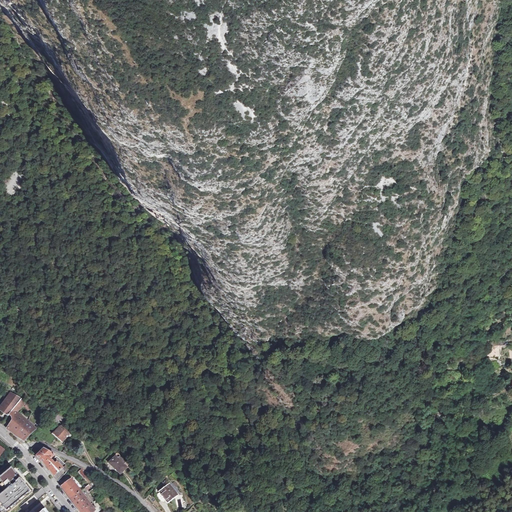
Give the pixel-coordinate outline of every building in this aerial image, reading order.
[(493,339),(492,340),(488,347),(488,356),(499,355),(500,350),(502,350),(502,345),(500,345),(500,339),(493,339)] [(9,414),(23,397),(10,393),(0,406),(0,409),(8,416),(9,414)] [(18,412),(26,402),(23,397),(9,414),(13,417),(12,422),(7,428),(16,435),(24,440),(37,428),(18,412)] [(63,410),(60,408),(51,417),(55,421),(59,418),(65,423),(67,420),(60,413),(63,410)] [(64,440),(69,435),(70,434),(63,429),(61,426),(55,433),(64,440)] [(65,427),(63,429),(70,434),(69,435),(70,436),(72,434),(65,427)] [(49,469),(59,481),(65,474),(61,471),(67,466),(58,456),(46,449),(45,449),(38,456),(46,465),(49,469)] [(120,474),(128,466),(122,460),(116,454),(108,462),(120,474)] [(0,511),(9,511),(21,503),(20,501),(25,496),(27,498),(33,493),(26,483),(24,485),(23,482),(24,481),(17,472),(16,473),(13,470),(14,469),(11,465),(0,474),(0,485),(5,491),(0,496),(0,511)] [(62,486),(72,499),(82,491),(72,478),(62,486)] [(171,502),(180,493),(170,483),(161,491),(171,502)] [(85,494),(91,489),(88,485),(81,490),(85,494)] [(72,499),(81,511),(92,511),(96,509),(82,491),(72,499)] [(60,511),(45,494),(39,499),(22,511),(60,511)]
